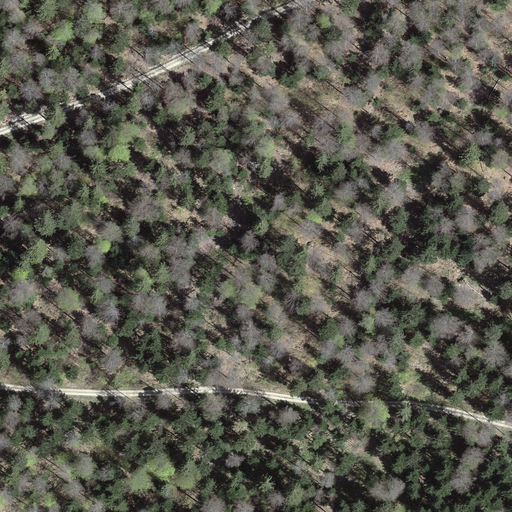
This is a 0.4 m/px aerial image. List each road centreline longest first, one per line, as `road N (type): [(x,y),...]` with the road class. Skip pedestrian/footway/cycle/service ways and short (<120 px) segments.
road 1 (track): [(0,385),(396,402),(511,425)]
road 2 (track): [(303,0),(85,104),(0,133)]
